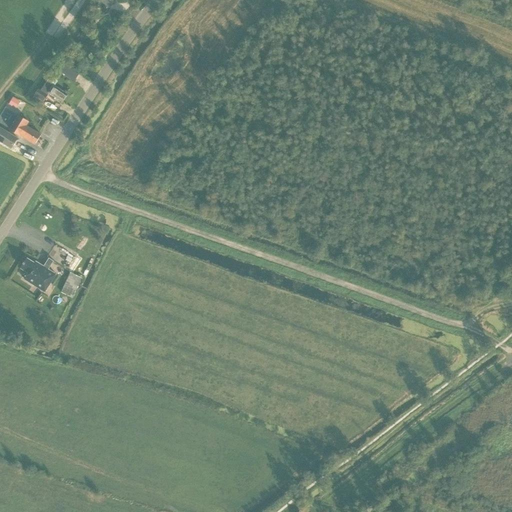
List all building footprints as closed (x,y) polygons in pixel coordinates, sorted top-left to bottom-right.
[(74,81),(79,75),(62,63),(57,70),(74,81)] [(49,94),(63,103),(67,95),(53,86),(54,85),(47,82),(41,91),(39,90),(35,95),(44,101),(49,94)] [(46,103),(44,108),(54,111),(56,106),(46,103)] [(29,122),(18,115),(9,130),(20,136),(21,136),(35,145),(41,135),(27,126),(29,122)] [(18,139),(0,127),(0,142),(11,149),(18,139)] [(63,249),(61,253),(65,255),(61,262),(69,266),(75,256),(63,249)] [(27,258),(20,268),(28,273),(24,279),(44,292),(56,275),(48,270),(54,261),(49,258),(43,267),(35,261),(34,263),(27,258)] [(72,295),(81,276),(69,270),(60,289),(72,295)]
